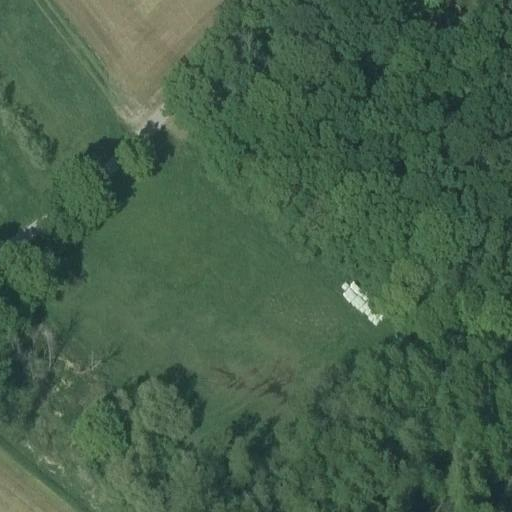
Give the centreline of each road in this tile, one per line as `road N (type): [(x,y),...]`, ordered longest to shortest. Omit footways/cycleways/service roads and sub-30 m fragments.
road 1 (track): [(189,99),(511,356)]
road 2 (unclassified): [(0,258),(189,99),(279,0)]
road 3 (track): [(38,0),(122,116),(147,137)]
